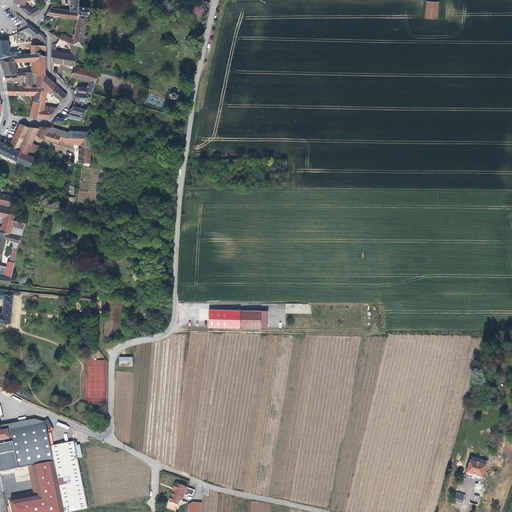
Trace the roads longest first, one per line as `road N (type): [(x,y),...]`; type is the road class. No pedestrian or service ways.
road 1 (unclassified): [(215,0),(179,202),(174,324),(161,337),(116,350),(107,435)]
road 2 (unclassified): [(107,435),(215,488),(322,511)]
road 3 (residential): [(5,117),(49,122),(71,95),(49,70),(50,37),(33,23)]
road 4 (track): [(112,358),(100,342),(98,298),(0,286)]
